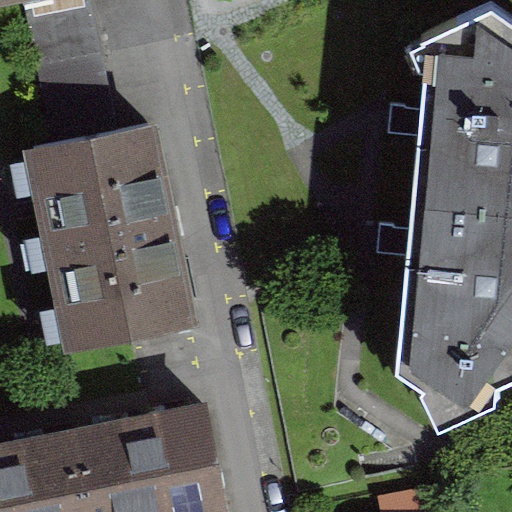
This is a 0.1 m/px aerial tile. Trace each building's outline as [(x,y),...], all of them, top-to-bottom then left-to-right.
[(86,0),(24,0),(53,141),(112,129),(86,0)] [(426,41),(411,196),(511,205),(511,16),(490,2),(423,32),(426,41)] [(53,141),(34,145),(74,342),(186,319),(146,123),(112,129),(53,141)] [(511,205),(411,196),(395,361),(449,397),(511,368),(511,205)] [(206,406),(72,433),(88,511),(197,511),(226,506),(206,406)] [(88,511),(72,433),(0,447),(0,511),(88,511)]
